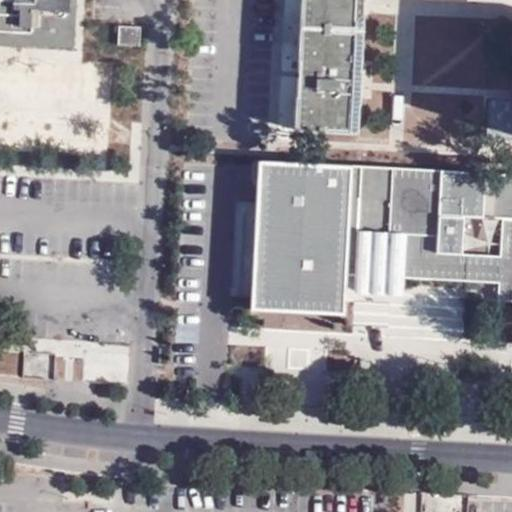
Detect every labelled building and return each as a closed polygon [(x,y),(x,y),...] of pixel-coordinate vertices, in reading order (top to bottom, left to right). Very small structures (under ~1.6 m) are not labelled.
[(0,0),(0,41),(70,45),(71,0),(0,0)] [(301,0),(300,24),(365,28),(366,0),(301,0)] [(300,24),(294,130),(359,133),(362,81),(365,28),(300,24)] [(140,28),(118,28),(118,47),(140,47),(140,28)] [(511,284),(511,158),(254,145),(246,292),(340,297),(343,258),(495,266),(494,283),(511,284)] [(31,375),(56,373),(54,352),(29,354),(31,375)] [(90,352),(90,379),(129,379),(129,352),(90,352)]
